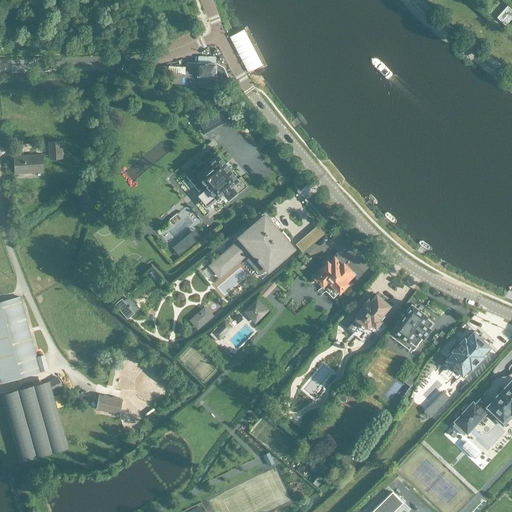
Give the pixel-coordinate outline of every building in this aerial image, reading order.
[(497,19),(506,26),(511,19),(511,10),(508,7),(497,19)] [(228,79),(223,68),(216,64),(198,64),(198,66),(186,66),(186,75),(215,79),(228,79)] [(167,74),(167,66),(147,67),(147,75),(167,74)] [(172,75),(168,75),(167,83),(214,88),(225,83),(225,80),(229,79),(228,79),(216,79),(186,76),(179,76),(172,75)] [(218,110),(197,122),(200,120),(207,132),(225,122),(218,110)] [(335,133),(326,140),(359,181),(368,174),(335,133)] [(326,140),(318,147),(351,187),(359,181),(326,140)] [(50,153),(50,155),(50,159),(62,158),(61,141),(49,142),(49,143),(50,148),(49,148),(50,148),(50,153)] [(43,172),(42,155),(31,155),(31,157),(15,158),(14,157),(15,174),(43,172)] [(238,180),(229,170),(229,169),(225,165),(226,164),(219,156),(218,155),(210,162),(206,166),(203,163),(188,176),(203,195),(207,191),(214,200),(223,193),(226,197),(227,198),(229,197),(230,198),(235,193),(234,192),(235,191),(234,190),(235,190),(231,186),(238,180)] [(265,218),(208,268),(220,281),(249,255),(265,273),(292,249),(288,243),(291,241),(283,232),(280,235),(265,218)] [(173,249),(179,257),(201,240),(194,232),(173,249)] [(327,261),(322,267),(320,269),(323,271),(319,275),(312,275),(312,282),(319,282),(323,285),(328,281),(332,285),(332,287),(335,290),(337,290),(339,292),(340,291),(343,291),(346,288),(347,285),(347,284),(346,283),(354,274),(343,263),(342,265),(335,257),(329,263),(327,261)] [(284,271),(279,277),(283,280),(283,279),(285,280),(288,276),(287,275),(287,274),(284,271)] [(355,317),(356,317),(347,328),(363,342),(372,331),(381,338),(390,326),(382,319),(384,317),(382,315),(384,312),(386,309),(389,305),(376,294),(376,295),(372,293),(363,304),(364,305),(360,310),(359,309),(354,315),(356,316),(355,317)] [(0,302),(0,378),(1,383),(41,372),(41,371),(48,369),(44,354),(36,356),(20,297),(0,302)] [(122,298),(115,304),(127,319),(134,313),(129,307),(131,306),(129,305),(128,306),(122,298)] [(258,300),(251,307),(260,316),(267,309),(258,300)] [(429,328),(431,325),(433,323),(426,317),(427,316),(411,304),(390,333),(414,351),(430,329),(429,328)] [(190,322),(198,332),(214,318),(206,309),(190,322)] [(213,335),(219,341),(232,329),(225,322),(213,335)] [(441,331),(433,343),(438,347),(447,335),(441,331)] [(454,352),(435,372),(451,387),(470,367),(471,369),(483,356),(482,355),(489,347),(474,332),(466,339),(464,338),(452,350),(454,352)] [(411,387),(418,376),(413,372),(405,382),(411,387)] [(355,373),(350,380),(355,384),(360,377),(355,373)] [(47,383),(51,388),(53,393),(64,387),(58,377),(47,383)] [(21,459),(68,445),(49,378),(2,392),(21,459)] [(511,381),(505,389),(504,389),(502,387),(497,393),(499,395),(491,404),(484,397),(475,406),(473,404),(456,422),(453,425),(464,435),(467,432),(484,414),(483,413),(488,407),(506,424),(511,418),(511,381)] [(63,393),(54,395),(58,407),(67,405),(63,393)] [(439,397),(429,408),(434,413),(449,399),(443,393),(439,397)] [(122,400),(99,395),(96,409),(119,414),(122,400)] [(466,441),(461,446),(475,459),(480,454),(466,441)] [(263,457),(269,468),(274,465),(269,454),(263,457)] [(324,481),(320,477),(313,486),(318,490),(324,481)] [(396,511),(403,506),(393,495),(376,511),(396,511)]
